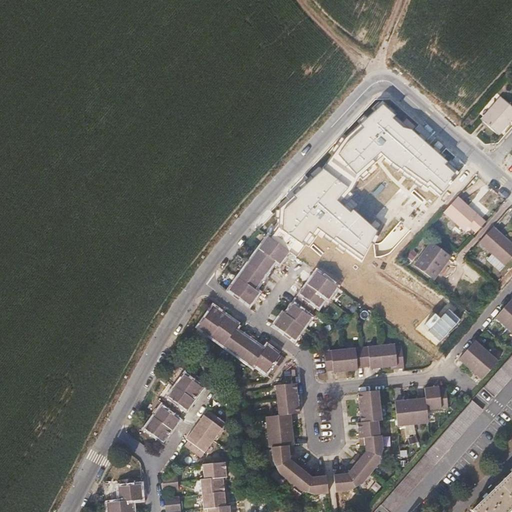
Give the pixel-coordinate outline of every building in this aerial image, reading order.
[(511,119),(511,105),(502,97),(482,120),(498,134),(511,119)] [(270,237),(289,251),(297,257),(307,246),(309,247),(317,236),(321,239),(323,236),(363,263),(379,231),(344,199),(353,190),(361,177),(381,159),(439,197),(460,173),(383,100),(344,134),(324,165),(295,188),(279,206),(278,227),(270,237)] [(444,211),(468,233),(482,218),(458,196),(444,211)] [(479,242),(503,264),(511,254),(511,244),(492,227),(479,242)] [(289,251),(270,237),(261,250),(250,263),(240,277),(230,290),(250,304),(259,292),(255,289),(261,281),(265,284),(270,278),(275,271),(270,267),(275,261),(280,264),(289,251)] [(449,256),(434,243),(417,262),(431,275),(449,256)] [(397,304),(415,293),(410,285),(405,289),(394,270),(389,273),(385,267),(371,275),(375,281),(367,285),(375,299),(386,293),(390,301),(394,299),(397,304)] [(339,287),(318,272),(309,284),(298,298),(286,315),(284,313),(274,325),(296,340),(305,327),(313,317),(311,315),(314,310),(318,305),(320,306),(327,298),(329,299),(339,287)] [(511,298),(495,316),(507,326),(511,330),(511,298)] [(253,365),(255,363),(264,350),(256,344),(259,339),(252,334),(246,330),(242,334),(234,328),(237,324),(225,315),(213,307),(199,326),(211,335),(223,344),(238,355),(253,365)] [(436,313),(423,326),(439,342),(461,321),(449,309),(441,318),(436,313)] [(487,349),(476,339),(460,357),(471,367),(483,377),(498,359),(487,349)] [(396,344),(382,345),(363,347),(344,349),(324,351),(326,370),(334,370),(334,372),(347,371),(358,369),(358,368),(365,367),(371,366),(372,369),(384,367),(398,366),(398,368),(406,368),(403,345),(396,346),(396,344)] [(264,350),(255,363),(265,371),(268,368),(275,373),(285,358),(268,345),(264,350)] [(511,377),(511,354),(483,387),(495,397),(511,377)] [(205,382),(189,371),(166,403),(155,418),(144,435),(159,446),(163,441),(165,442),(173,431),(180,421),(178,420),(182,414),(186,408),(188,409),(194,400),(203,388),(201,387),(205,382)] [(293,414),(300,413),(299,397),(297,382),(277,384),(278,399),(280,415),(268,416),(269,431),(271,446),(273,446),(274,458),(277,465),(280,472),(289,480),(301,490),(308,493),(316,496),(329,494),(327,472),(319,473),(320,478),(313,479),(306,472),(309,469),(304,464),(299,459),(296,463),(291,459),(291,451),(296,450),(295,443),(294,428),(293,414)] [(428,397),(429,407),(447,405),(445,388),(441,389),(440,386),(427,387),(428,397)] [(382,404),(381,390),(361,392),(362,406),(363,420),(360,421),(362,436),(362,443),(366,442),(367,449),(362,455),(358,452),(354,458),(349,464),(353,468),(349,474),(341,475),(341,471),(334,472),(336,493),(350,492),(357,487),(364,483),(372,472),(381,459),(383,454),(384,448),(383,434),(381,434),(380,419),(383,418),(382,404)] [(226,397),(222,395),(218,400),(221,403),(226,397)] [(430,421),(429,407),(428,397),(413,399),(398,400),(399,424),(415,423),(430,421)] [(392,511),(483,410),(472,400),(381,504),(389,511),(392,511)] [(214,441),(227,424),(212,413),(208,419),(205,417),(197,429),(189,440),(191,442),(187,446),(203,457),(214,441)] [(227,477),(225,463),(205,466),(206,479),(202,480),(203,494),(205,508),(209,507),(209,511),(230,511),(230,506),(227,506),(225,492),(224,477),(227,477)] [(511,486),(511,464),(501,476),(511,486)] [(180,476),(165,478),(165,484),(166,491),(181,490),(181,483),(180,476)] [(482,511),(502,511),(511,502),(511,486),(501,476),(474,503),(482,511)] [(108,504),(109,511),(134,511),(133,501),(144,500),(142,485),(139,486),(139,479),(120,481),(122,502),(108,504)] [(182,498),(167,499),(167,507),(167,511),(183,511),(183,505),(182,498)]
